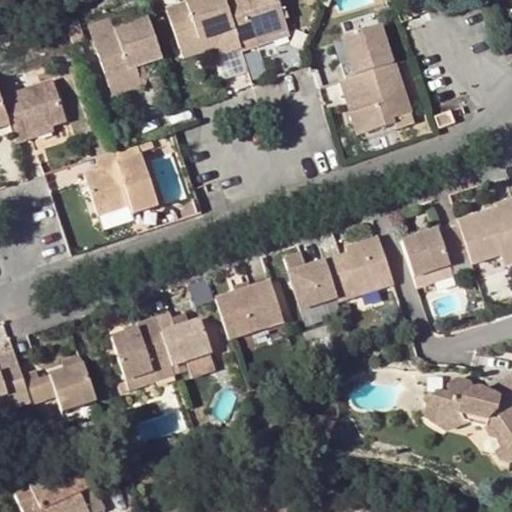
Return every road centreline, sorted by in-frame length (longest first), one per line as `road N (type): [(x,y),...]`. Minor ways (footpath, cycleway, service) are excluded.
road 1 (residential): [(511,86),(478,132),(0,290)]
road 2 (residential): [(0,334),(493,177),(511,151)]
